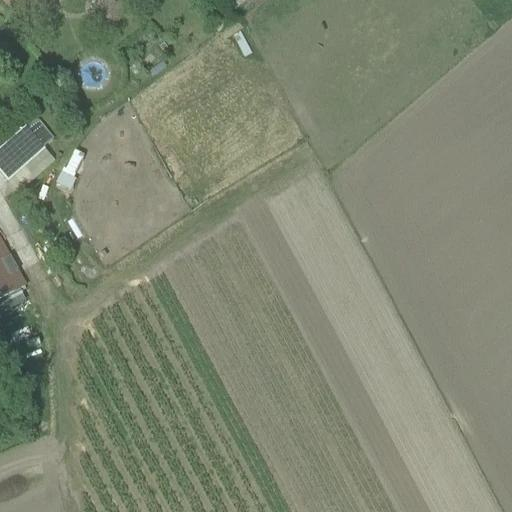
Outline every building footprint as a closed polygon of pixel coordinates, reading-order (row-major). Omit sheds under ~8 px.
[(127,4),(117,0),(107,0),(97,25),(104,28),(100,36),(110,40),(113,33),(115,33),(127,4)] [(230,0),(231,0),(238,10),(251,0),(230,0)] [(44,153),(25,131),(0,153),(0,176),(8,185),(44,153)] [(75,154),(65,173),(64,176),(73,181),(84,159),(75,154)] [(0,303),(25,289),(0,244),(0,303)]
